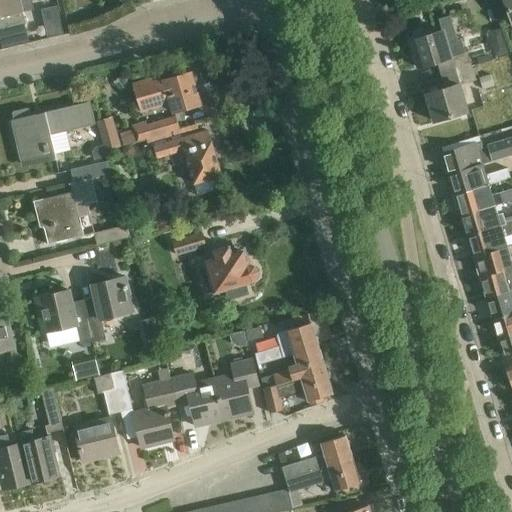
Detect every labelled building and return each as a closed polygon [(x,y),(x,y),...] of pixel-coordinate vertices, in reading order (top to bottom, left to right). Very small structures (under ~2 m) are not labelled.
[(19,0),(0,0),(0,30),(25,25),(19,0)] [(57,10),(41,13),(47,40),(63,37),(57,10)] [(437,62),(441,76),(472,67),(467,52),(465,53),(461,40),(457,41),(450,16),(439,20),(442,31),(410,41),(418,68),(437,62)] [(476,81),(472,67),(441,76),(445,89),(426,95),(434,122),(467,112),(459,86),(476,81)] [(141,112),(169,104),(173,114),(200,106),(190,73),(150,85),(149,81),(133,86),(141,112)] [(12,113),(12,114),(24,165),(24,166),(25,167),(26,167),(56,160),(50,135),(95,125),(89,101),(89,100),(88,99),(87,99),(73,102),(74,106),(31,116),(30,110),(29,109),(28,109),(27,109),(13,112),(12,112),(12,113)] [(96,120),(104,148),(120,144),(111,115),(96,120)] [(130,125),(135,141),(177,128),(173,115),(146,123),(145,120),(130,125)] [(207,132),(180,140),(153,148),(157,159),(183,151),(197,196),(214,191),(212,182),(215,181),(215,179),(221,177),(207,132)] [(481,143),(443,153),(449,175),(482,165),(493,162),(490,151),(479,154),(479,152),(483,150),(481,143)] [(73,183),(91,179),(111,174),(108,162),(70,170),(73,183)] [(449,175),(456,195),(489,185),(509,179),(506,167),(485,174),(482,165),(449,175)] [(91,179),(73,183),(70,184),(72,192),(34,202),(38,218),(40,217),(43,229),(45,229),(48,245),(83,236),(78,218),(90,215),(87,204),(97,202),(91,179)] [(462,216),(494,206),(511,200),(511,190),(496,196),(496,197),(492,198),(489,185),(456,195),(462,216)] [(468,237),(505,226),(504,222),(500,223),(494,206),(462,216),(468,237)] [(473,257),(507,247),(504,237),(511,234),(511,223),(505,226),(468,237),(474,257),(473,257)] [(126,226),(101,232),(94,234),(97,246),(129,238),(126,226)] [(171,240),(175,256),(205,247),(200,231),(171,240)] [(507,247),(473,257),(479,278),(480,278),(480,279),(511,269),(511,253),(509,254),(507,247)] [(240,253),(230,255),(227,248),(212,252),(212,253),(195,258),(198,268),(204,266),(207,275),(209,274),(214,293),(225,289),(229,300),(247,294),(244,284),(252,282),(250,280),(254,278),(256,271),(253,268),(247,267),(243,254),(240,253)] [(511,269),(480,279),(486,299),(511,290),(511,269)] [(84,306),(93,343),(106,340),(101,320),(133,312),(125,277),(92,285),(96,303),(84,306)] [(93,343),(84,306),(73,308),(68,290),(35,298),(43,334),(76,326),(80,346),(93,343)] [(511,290),(486,299),(492,319),(511,313),(511,290)] [(511,313),(492,319),(498,340),(511,336),(511,313)] [(0,352),(14,349),(5,314),(0,315),(0,352)] [(152,318),(141,321),(148,348),(159,345),(152,318)] [(311,323),(286,331),(277,334),(281,348),(256,355),(258,364),(258,366),(294,354),(318,347),(311,323)] [(511,336),(498,340),(503,357),(511,354),(511,336)] [(264,389),(301,378),(325,370),(318,347),(294,354),(297,365),(289,367),(290,370),(261,379),(264,389)] [(95,356),(71,361),(76,381),(99,375),(95,356)] [(214,379),(224,420),(253,413),(247,388),(258,385),(252,360),(231,365),(233,375),(214,379)] [(279,398),(304,390),(308,402),(333,394),(325,370),(301,378),(264,389),(270,414),(282,410),(279,398)] [(123,371),(111,374),(121,413),(132,410),(123,371)] [(109,415),(121,413),(111,374),(93,378),(97,394),(103,392),(109,415)] [(195,427),(224,420),(214,379),(195,384),(193,374),(171,380),(177,405),(189,402),(195,427)] [(177,405),(171,380),(141,387),(147,410),(133,414),(142,448),(173,441),(165,408),(177,405)] [(53,388),(41,391),(49,426),(62,423),(53,388)] [(118,454),(110,419),(75,428),(83,462),(118,454)] [(19,433),(22,444),(31,483),(58,477),(49,438),(35,441),(32,430),(19,433)] [(0,475),(3,490),(31,483),(22,444),(10,447),(7,434),(0,436),(0,475)] [(281,467),(282,467),(285,480),(328,467),(353,460),(345,436),(321,443),(324,454),(281,467)] [(285,480),(288,489),(289,493),(332,480),(335,491),(360,483),(353,460),(328,467),(285,480)] [(277,492),(281,511),(282,511),(292,510),(287,489),(277,492)] [(266,494),(270,511),(281,511),(277,492),(266,494)] [(256,496),(259,511),(270,511),(266,494),(256,496)] [(246,499),(248,511),(259,511),(256,496),(246,499)] [(235,501),(237,511),(248,511),(246,499),(235,501)] [(225,504),(226,511),(237,511),(235,501),(225,504)]
